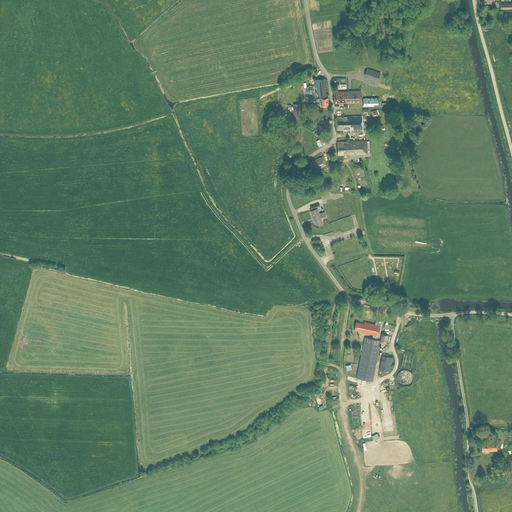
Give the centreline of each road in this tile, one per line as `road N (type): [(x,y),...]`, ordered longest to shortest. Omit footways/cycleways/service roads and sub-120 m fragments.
road 1 (unclassified): [(450,314),(350,299),(304,237),(288,184),(333,137),(328,78),(304,0)]
road 2 (unclassified): [(511,153),(473,0)]
road 3 (track): [(201,192),(267,268),(304,237)]
road 4 (track): [(450,314),(467,446)]
